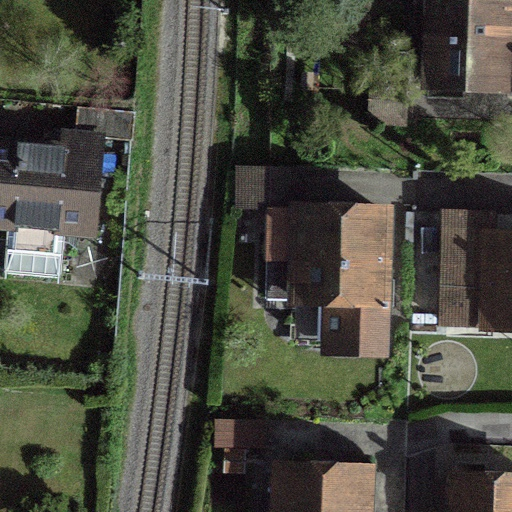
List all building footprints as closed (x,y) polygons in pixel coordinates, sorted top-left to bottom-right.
[(503,10),(428,7),(424,88),(500,91),(502,53),(511,53),(511,31),(503,31),(503,10)] [(369,120),(398,121),(399,88),(371,87),(369,120)] [(0,147),(0,228),(90,237),(98,143),(128,146),(131,117),(73,112),(68,162),(57,161),(58,153),(0,147)] [(380,214),(296,214),(296,173),(236,172),(236,212),(264,212),(262,264),(292,265),(290,344),(376,345),(380,214)] [(511,239),(491,239),(491,218),(445,216),(442,330),(511,331),(511,239)] [(211,451),(262,452),(262,424),(211,423),(211,451)] [(361,511),(363,473),(276,471),(275,511),(361,511)] [(429,511),(511,511),(511,480),(450,477),(450,488),(430,487),(429,511)]
